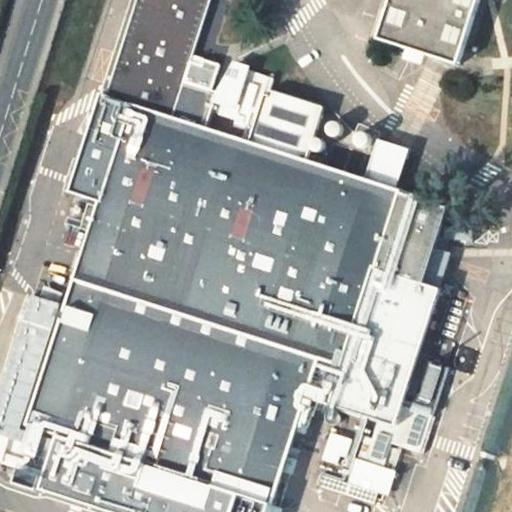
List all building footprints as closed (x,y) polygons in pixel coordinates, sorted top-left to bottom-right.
[(269,511),(308,395),(395,424),(441,288),(422,282),(446,206),(394,189),(363,179),(206,128),(218,89),(196,82),(184,78),(188,65),(209,0),(136,0),(106,95),(102,94),(80,161),(110,171),(101,200),(106,201),(69,320),(62,318),(66,306),(38,297),(0,416),(0,462),(32,473),(40,449),(57,455),(46,491),(109,511),(269,511)] [(472,0),(384,0),(375,38),(458,58),(472,0)] [(200,69),(188,65),(184,78),(196,82),(200,69)] [(407,148),(376,137),(363,179),(394,189),(407,148)] [(110,171),(80,161),(71,190),(101,200),(110,171)] [(448,365),(428,358),(412,406),(432,413),(448,365)] [(413,430),(402,465),(412,468),(424,434),(413,430)] [(504,469),(489,511),(511,511),(511,443),(507,459),(504,469)] [(507,459),(481,451),(477,461),(504,469),(507,459)]
